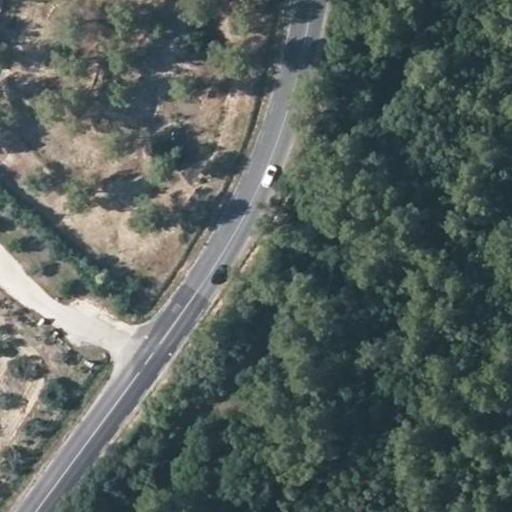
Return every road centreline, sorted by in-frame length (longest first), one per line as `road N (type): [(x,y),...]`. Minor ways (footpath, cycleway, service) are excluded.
road 1 (tertiary): [(308,0),(280,113),(221,255),(37,511)]
road 2 (track): [(152,353),(80,325),(0,266)]
